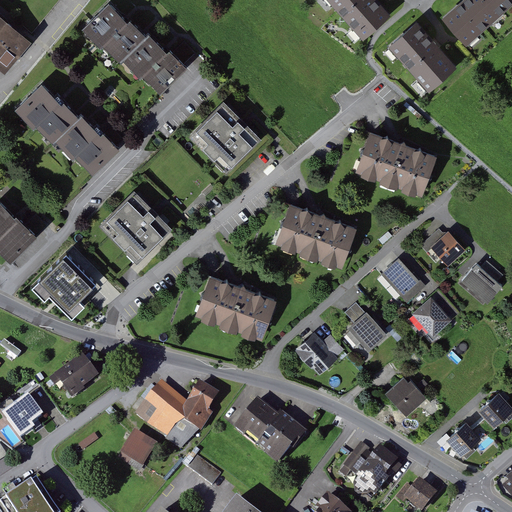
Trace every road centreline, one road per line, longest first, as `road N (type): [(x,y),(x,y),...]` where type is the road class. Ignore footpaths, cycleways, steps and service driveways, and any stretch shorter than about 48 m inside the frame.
road 1 (unclassified): [(107,343),(123,301),(367,99)]
road 2 (residential): [(0,299),(76,218),(77,204),(204,72)]
road 3 (residential): [(263,382),(273,350),(449,193)]
road 4 (residential): [(472,488),(335,407),(263,382)]
road 5 (residential): [(161,355),(36,456)]
road 6 (residential): [(0,91),(80,0)]
